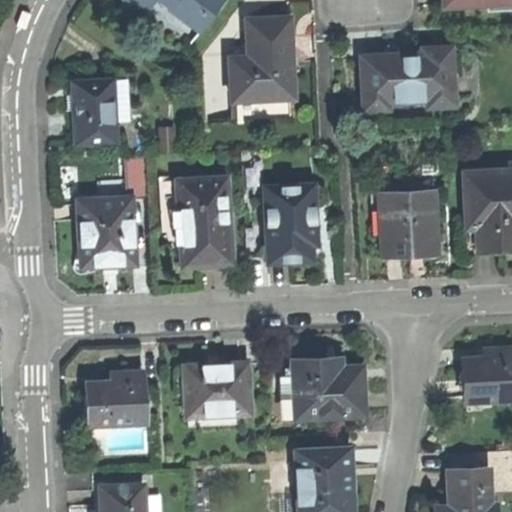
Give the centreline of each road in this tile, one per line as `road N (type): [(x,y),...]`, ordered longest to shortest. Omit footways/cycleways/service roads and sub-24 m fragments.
road 1 (residential): [(416,304),(47,322)]
road 2 (residential): [(47,322),(29,269),(25,115),(29,59),(56,0)]
road 3 (residential): [(389,511),(416,304)]
road 4 (residential): [(47,322),(34,377),(40,511)]
